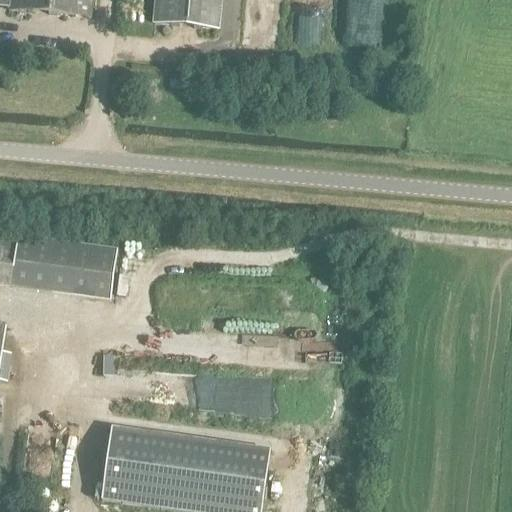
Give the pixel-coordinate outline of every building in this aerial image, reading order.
[(0,0),(0,8),(9,10),(9,12),(91,20),(92,0),(0,0)] [(218,0),(157,0),(156,27),(216,31),(218,0)] [(111,301),(118,252),(18,238),(17,247),(0,244),(0,285),(11,287),(111,301)] [(11,361),(8,381),(18,382),(21,363),(11,361)] [(261,511),(269,456),(112,435),(102,505),(152,511),(261,511)]
